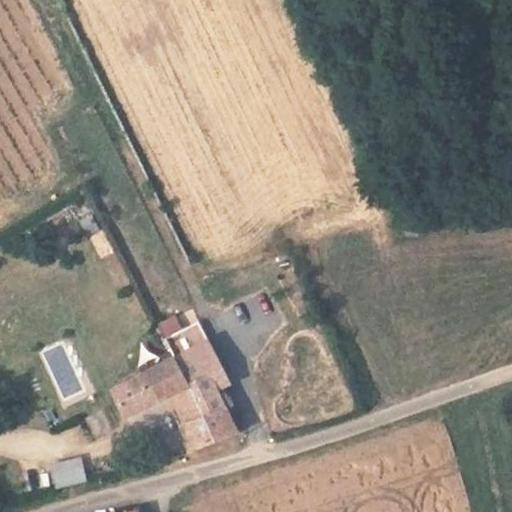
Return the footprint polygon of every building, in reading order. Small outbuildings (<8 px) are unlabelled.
[(92,214),(79,218),(84,235),(98,230),(92,214)] [(166,319),(150,328),(167,361),(199,344),(189,325),(175,332),(166,319)] [(218,382),(199,344),(167,361),(195,414),(213,407),(205,391),(218,382)] [(167,361),(103,395),(113,414),(161,389),(169,406),(161,410),(178,448),(224,429),(213,407),(195,414),(167,361)] [(101,411),(85,418),(94,437),(110,429),(101,411)] [(81,457),(50,463),(55,488),(85,483),(81,457)]
